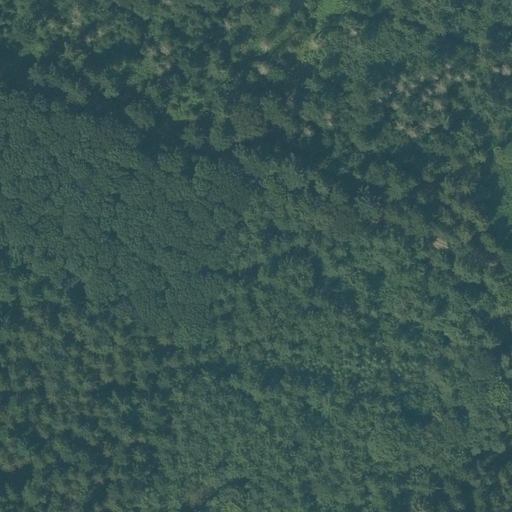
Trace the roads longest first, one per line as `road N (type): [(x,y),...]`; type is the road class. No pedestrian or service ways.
road 1 (track): [(0,67),(511,270)]
road 2 (track): [(417,511),(511,277)]
